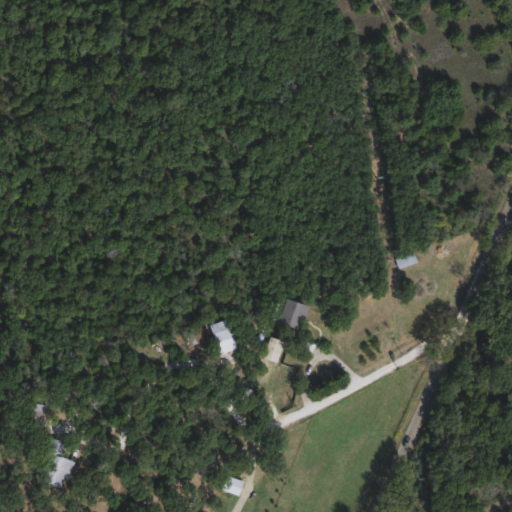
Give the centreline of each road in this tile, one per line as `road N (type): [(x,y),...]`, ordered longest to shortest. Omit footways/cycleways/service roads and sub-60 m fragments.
road 1 (residential): [(379,511),(511,215)]
road 2 (residential): [(464,331),(268,429),(248,511)]
